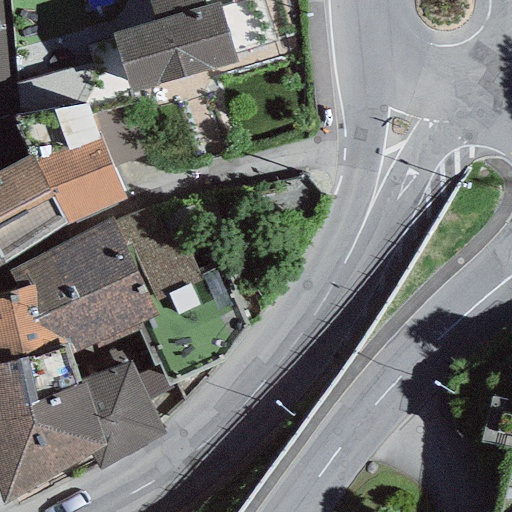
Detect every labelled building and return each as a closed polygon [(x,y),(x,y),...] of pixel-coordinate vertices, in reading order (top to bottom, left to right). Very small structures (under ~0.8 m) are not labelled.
[(4,0),(0,0),(0,116),(16,113),(4,0)] [(150,0),(155,17),(112,30),(130,90),(236,59),(233,51),(220,6),(218,0),(214,0),(204,3),(202,0),(150,0)] [(261,0),(239,0),(220,6),(233,51),(272,39),(261,0)] [(87,100),(16,113),(30,150),(67,221),(125,195),(87,100)] [(0,161),(8,158),(0,132),(0,161)] [(30,150),(0,165),(0,256),(3,262),(67,221),(30,150)] [(163,198),(113,221),(150,301),(200,278),(197,271),(163,198)] [(8,268),(16,287),(33,281),(45,347),(63,342),(67,352),(136,322),(156,314),(150,301),(113,221),(110,215),(8,268)] [(200,278),(150,301),(156,314),(136,322),(144,337),(150,332),(174,382),(217,364),(249,327),(222,262),(197,271),(200,278)] [(16,287),(0,291),(0,359),(45,347),(33,281),(16,287)] [(45,347),(0,359),(0,496),(1,500),(88,449),(104,440),(85,379),(77,382),(67,352),(63,342),(45,347)] [(129,357),(85,379),(104,440),(88,449),(99,468),(164,430),(129,357)]
